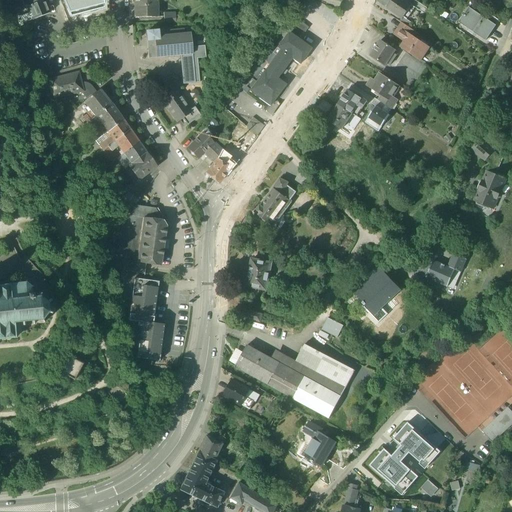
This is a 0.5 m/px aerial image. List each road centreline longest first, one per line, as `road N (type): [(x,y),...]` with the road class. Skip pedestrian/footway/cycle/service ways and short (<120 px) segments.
road 1 (tertiary): [(99,507),(166,466),(192,425),(207,374),(209,286)]
road 2 (tertiary): [(209,286),(193,373),(165,446),(139,472),(91,494)]
road 3 (tertiary): [(221,210),(344,37),(358,0)]
road 4 (residential): [(119,38),(128,83),(151,128),(202,197),(221,210)]
road 5 (track): [(470,172),(452,157),(496,57)]
